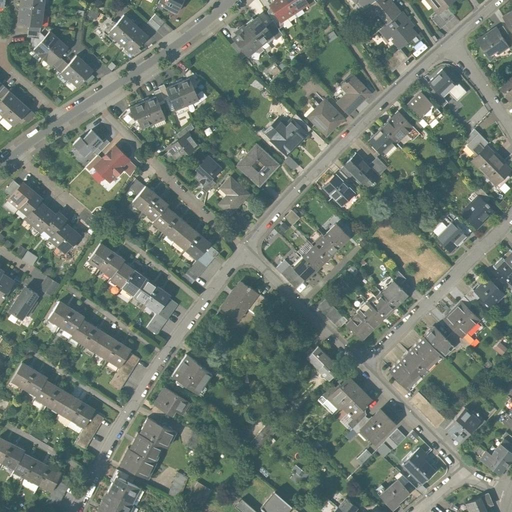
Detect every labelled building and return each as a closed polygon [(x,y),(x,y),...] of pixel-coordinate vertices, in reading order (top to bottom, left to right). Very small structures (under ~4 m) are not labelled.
[(168,0),(164,8),(180,16),(187,0),(168,0)] [(269,0),(268,1),(274,10),(280,19),(294,11),(287,0),(269,0)] [(287,0),(294,11),(308,2),(306,0),(287,0)] [(393,0),(373,0),(366,6),(374,16),(379,12),(387,22),(402,10),(393,0)] [(427,0),(438,13),(447,6),(453,0),(427,0)] [(44,5),(19,2),(17,13),(43,15),(44,5)] [(438,13),(433,18),(441,27),(455,15),(447,6),(438,13)] [(511,8),(502,15),(511,30),(511,8)] [(402,10),(387,22),(378,29),(388,42),(392,39),(398,48),(400,47),(418,33),(412,26),(414,24),(403,9),(402,10)] [(280,19),(274,10),(269,13),(273,19),(278,28),(283,24),(280,19)] [(43,15),(17,13),(16,23),(29,25),(42,26),(43,15)] [(108,34),(115,41),(134,22),(126,14),(108,34)] [(165,23),(156,15),(148,23),(158,32),(165,23)] [(245,26),(259,44),(264,40),(266,43),(274,37),(265,26),(257,16),(245,26)] [(114,19),(104,30),(106,33),(117,22),(114,19)] [(265,26),(274,37),(276,39),(282,34),(278,28),(273,19),(265,26)] [(123,48),(141,29),(134,22),(115,41),(123,48)] [(237,34),(233,37),(235,40),(247,54),(251,51),(259,53),(263,49),(259,44),(245,26),(243,24),(235,31),(237,34)] [(41,33),(42,26),(29,25),(28,32),(41,33)] [(495,25),(475,39),(488,59),(509,45),(497,29),(495,25)] [(502,25),(497,29),(509,45),(511,48),(511,47),(511,39),(508,33),(502,25)] [(148,36),(141,29),(123,48),(130,55),(148,36)] [(59,41),(50,33),(33,51),(42,59),(59,41)] [(247,54),(235,40),(231,44),(242,58),(247,54)] [(59,41),(42,59),(50,67),(59,58),(67,49),(59,41)] [(384,61),(392,71),(408,56),(400,47),(384,61)] [(85,65),(77,57),(67,67),(60,74),(68,81),(85,65)] [(59,58),(50,67),(53,70),(58,76),(60,74),(67,67),(59,58)] [(85,65),(68,81),(76,89),(83,83),(91,75),(93,73),(85,65)] [(442,68),(429,81),(435,88),(444,97),(449,91),(458,100),(467,91),(459,83),(457,85),(442,68)] [(187,72),(189,77),(193,88),(200,79),(189,69),(187,72)] [(346,91),(336,101),(349,114),(372,91),(354,73),(341,86),(346,91)] [(267,74),(260,79),(265,86),(272,80),(267,74)] [(511,74),(498,84),(509,100),(511,97),(511,74)] [(94,79),(91,75),(83,83),(86,86),(94,79)] [(177,82),(187,105),(199,100),(193,88),(189,77),(177,82)] [(0,96),(1,97),(9,89),(0,81),(0,96)] [(169,97),(175,110),(187,105),(177,82),(165,87),(169,97)] [(169,97),(165,87),(164,83),(158,86),(159,88),(164,99),(169,97)] [(154,90),(156,93),(160,105),(165,103),(164,99),(159,88),(154,90)] [(444,97),(435,88),(431,91),(443,105),(447,101),(444,97)] [(1,97),(0,98),(0,113),(3,116),(19,99),(9,89),(1,97)] [(420,89),(407,102),(428,124),(442,111),(420,89)] [(143,98),(153,123),(165,118),(160,105),(156,93),(143,98)] [(346,117),(325,96),(306,115),(327,136),(346,117)] [(143,98),(128,104),(129,106),(136,122),(138,121),(141,128),(153,123),(143,98)] [(19,99),(3,116),(13,125),(21,116),(29,108),(19,99)] [(136,122),(129,106),(119,116),(131,128),(136,122)] [(29,108),(21,116),(28,122),(36,114),(29,108)] [(383,125),(398,141),(407,133),(413,139),(420,132),(418,130),(409,121),(398,110),(383,125)] [(296,112),(292,116),(307,131),(311,127),(296,112)] [(307,131),(292,116),(286,122),(278,115),(263,131),(270,137),(269,139),(287,156),(289,154),(309,133),(307,131)] [(409,121),(418,130),(421,127),(413,118),(409,121)] [(176,134),(179,138),(188,130),(193,127),(190,123),(176,134)] [(368,139),(384,156),(398,141),(383,125),(368,139)] [(102,141),(91,130),(82,139),(80,137),(72,145),(84,156),(91,150),(92,151),(102,141)] [(179,138),(167,147),(175,158),(184,151),(187,154),(199,144),(188,130),(179,138)] [(483,173),(500,156),(487,143),(488,141),(479,132),(466,144),(476,153),(470,159),(483,173)] [(109,142),(105,138),(102,141),(92,151),(97,155),(109,142)] [(281,163),(257,141),(236,165),(260,187),(281,163)] [(119,150),(115,146),(94,166),(109,181),(116,175),(122,169),(120,168),(128,159),(123,154),(124,154),(120,150),(119,150)] [(136,164),(141,160),(133,151),(128,154),(136,164)] [(357,152),(343,165),(344,165),(353,174),(368,191),(377,183),(374,180),(379,175),(369,164),(357,152)] [(194,176),(204,185),(210,178),(221,167),(207,153),(196,166),(194,176)] [(289,154),(287,156),(283,160),(294,170),(299,164),(289,154)] [(377,156),(369,164),(379,175),(388,167),(377,156)] [(511,169),(511,167),(500,156),(483,173),(496,185),(497,183),(500,186),(510,175),(508,173),(511,169)] [(353,174),(344,165),(340,169),(349,178),(353,174)] [(350,180),(349,178),(340,169),(336,173),(346,183),(350,180)] [(336,173),(323,186),(341,205),(355,191),(346,183),(336,173)] [(251,193),(230,174),(219,187),(226,193),(217,203),(230,215),(251,193)] [(128,187),(136,194),(144,185),(135,178),(128,187)] [(210,178),(204,185),(201,187),(206,192),(215,182),(210,178)] [(10,194),(19,184),(13,179),(5,189),(10,194)] [(34,189),(23,179),(19,184),(10,194),(6,198),(17,208),(18,207),(34,189)] [(131,200),(143,210),(158,192),(146,182),(144,185),(136,194),(131,200)] [(474,191),(477,194),(485,202),(491,197),(480,186),(474,191)] [(34,189),(18,207),(27,214),(40,199),(42,196),(34,189)] [(154,219),(167,203),(169,201),(158,192),(143,210),(154,219)] [(459,211),(477,229),(494,211),(485,202),(477,194),(459,211)] [(40,199),(27,214),(24,218),(32,225),(48,206),(40,199)] [(152,221),(163,230),(178,212),(167,203),(154,219),(152,221)] [(48,206),(32,225),(40,232),(43,228),(56,213),(48,206)] [(59,210),(56,213),(43,228),(51,235),(65,219),(67,217),(59,210)] [(299,218),(291,210),(286,216),(294,223),(299,218)] [(189,222),(178,212),(163,230),(174,240),(189,222)] [(92,214),(84,222),(94,231),(102,222),(92,214)] [(457,216),(453,220),(468,234),(471,231),(457,216)] [(65,219),(51,235),(48,239),(56,246),(73,226),(65,219)] [(435,238),(450,252),(468,234),(453,220),(435,238)] [(336,221),(324,232),(338,248),(351,236),(336,221)] [(200,231),(189,222),(174,240),(185,249),(200,231)] [(73,226),(56,246),(65,253),(70,247),(73,247),(75,243),(76,241),(82,234),(73,226)] [(209,244),(212,241),(200,231),(185,249),(197,259),(209,244)] [(338,248),(324,232),(313,243),(327,258),(338,248)] [(87,233),(82,234),(76,241),(75,243),(77,245),(76,247),(80,250),(91,235),(87,233)] [(368,242),(364,237),(358,243),(362,247),(368,242)] [(12,244),(7,239),(4,244),(9,248),(12,244)] [(112,248),(101,240),(87,258),(99,267),(112,248)] [(303,255),(316,269),(327,258),(313,243),(301,254),(303,255)] [(209,244),(197,259),(180,278),(189,286),(218,252),(209,244)] [(27,250),(20,245),(16,252),(23,257),(27,250)] [(112,248),(99,267),(111,276),(123,259),(124,257),(112,248)] [(511,251),(508,248),(500,256),(511,267),(511,251)] [(35,259),(29,254),(25,259),(32,264),(35,259)] [(316,269),(303,255),(292,266),(305,280),(316,269)] [(511,267),(500,256),(491,265),(502,275),(511,285),(511,267)] [(134,268),(123,259),(111,276),(109,279),(121,287),(134,268)] [(305,280),(292,266),(285,259),(275,268),(296,289),(305,280)] [(358,271),(353,265),(348,269),(354,275),(358,271)] [(52,279),(51,267),(49,267),(46,268),(44,270),(42,272),(52,279)] [(121,287),(133,295),(146,276),(134,268),(121,287)] [(14,278),(2,270),(0,273),(0,299),(7,288),(14,278)] [(65,275),(58,270),(53,278),(60,283),(65,275)] [(398,270),(393,274),(401,283),(406,278),(398,270)] [(511,285),(502,275),(498,279),(508,290),(511,285)] [(133,295),(145,304),(158,284),(146,276),(133,295)] [(503,294),(486,276),(473,289),(479,296),(490,307),(503,294)] [(19,281),(14,278),(7,288),(13,291),(19,281)] [(394,278),(383,289),(398,304),(409,293),(394,278)] [(259,293),(240,279),(220,306),(238,320),(248,308),(259,293)] [(158,284),(145,304),(157,312),(168,297),(170,293),(158,284)] [(25,286),(9,310),(22,318),(38,294),(25,286)] [(458,298),(467,308),(479,296),(473,289),(470,287),(458,298)] [(383,289),(371,300),(386,316),(398,304),(383,289)] [(259,293),(248,308),(256,313),(267,299),(259,293)] [(72,306),(60,297),(47,317),(60,325),(72,306)] [(168,297),(157,312),(146,327),(156,334),(177,304),(168,297)] [(347,320),(326,298),(318,307),(338,328),(347,320)] [(357,309),(360,312),(375,327),(386,316),(371,300),(369,298),(357,309)] [(453,329),(461,337),(462,335),(479,319),(467,308),(458,298),(441,316),(453,329)] [(84,313),(72,306),(60,325),(72,333),(82,316),(84,313)] [(347,324),(363,340),(375,327),(360,312),(347,324)] [(95,324),(82,316),(72,333),(70,336),(82,343),(95,324)] [(95,324),(82,343),(95,351),(107,332),(95,324)] [(433,325),(422,336),(442,356),(453,346),(445,337),(433,325)] [(461,337),(453,329),(449,333),(461,344),(464,348),(470,343),(462,335),(461,337)] [(119,339),(107,332),(95,351),(107,359),(119,339)] [(461,344),(449,333),(445,337),(453,346),(456,349),(461,344)] [(422,336),(387,370),(407,391),(442,356),(422,336)] [(12,345),(2,338),(0,341),(0,351),(6,355),(12,345)] [(132,347),(119,339),(107,359),(119,366),(128,352),(132,347)] [(309,354),(313,350),(305,341),(294,352),(298,356),(304,350),(309,354)] [(507,348),(499,341),(493,348),(500,355),(507,348)] [(309,354),(307,356),(329,379),(341,367),(319,344),(313,350),(309,354)] [(128,352),(119,366),(109,382),(119,389),(138,359),(128,352)] [(187,352),(171,374),(199,393),(213,373),(200,365),(201,363),(187,352)] [(35,368),(22,360),(10,379),(23,388),(35,368)] [(35,368),(23,388),(35,395),(46,377),(47,375),(35,368)] [(335,388),(328,396),(340,408),(342,406),(361,386),(350,374),(335,388)] [(509,379),(503,374),(500,378),(506,383),(509,379)] [(46,377),(35,395),(34,397),(47,405),(59,385),(46,377)] [(503,390),(511,396),(511,380),(503,390)] [(59,385),(47,405),(59,412),(71,392),(59,385)] [(190,402),(163,385),(153,402),(155,403),(166,410),(172,414),(175,409),(183,414),(190,402)] [(328,396),(335,388),(332,385),(322,395),(326,398),(328,396)] [(361,386),(342,406),(354,417),(373,398),(361,386)] [(444,419),(417,391),(409,400),(436,427),(438,424),(444,419)] [(71,392),(59,412),(71,419),(83,399),(71,392)] [(511,398),(498,418),(511,427),(511,398)] [(83,399),(71,419),(83,427),(93,411),(95,407),(83,399)] [(166,410),(155,403),(151,411),(163,416),(166,410)] [(347,423),(352,428),(365,415),(367,414),(365,411),(365,409),(366,408),(367,406),(367,405),(354,417),(347,423)] [(478,420),(464,406),(453,417),(444,427),(459,441),(471,427),(478,420)] [(370,419),(361,428),(375,442),(396,422),(382,407),(370,419)] [(93,411),(83,427),(74,442),(84,449),(103,417),(93,411)] [(449,413),(444,419),(438,424),(442,428),(444,427),(453,417),(449,413)] [(148,415),(140,432),(165,445),(169,446),(177,430),(148,415)] [(361,428),(370,419),(365,415),(352,428),(356,432),(361,428)] [(478,420),(471,427),(476,431),(485,422),(481,417),(478,420)] [(272,418),(250,442),(259,450),(281,426),(272,418)] [(356,432),(352,428),(346,435),(350,439),(356,432)] [(406,437),(398,428),(385,440),(394,449),(406,437)] [(205,434),(193,429),(186,446),(198,451),(205,434)] [(138,431),(130,446),(157,460),(165,445),(140,432),(138,431)] [(501,436),(511,443),(511,442),(511,436),(505,431),(501,436)] [(12,441),(0,435),(0,460),(1,461),(12,441)] [(511,443),(501,436),(489,453),(484,449),(478,458),(498,473),(511,453),(511,443)] [(12,441),(1,461),(14,468),(23,450),(24,448),(12,441)] [(383,442),(377,449),(385,456),(391,448),(383,442)] [(119,463),(148,478),(157,460),(130,446),(127,445),(119,463)] [(421,446),(402,464),(421,483),(436,469),(424,458),(428,454),(421,446)] [(372,454),(367,449),(357,459),(361,464),(372,454)] [(36,457),(23,450),(14,468),(13,470),(25,477),(36,457)] [(36,457),(25,477),(38,483),(48,463),(36,457)] [(344,466),(339,473),(351,482),(355,478),(350,474),(361,464),(357,459),(346,469),(344,466)] [(62,470),(48,463),(38,483),(52,490),(59,475),(62,470)] [(291,469),(295,472),(301,477),(303,479),(308,474),(295,464),(291,469)] [(188,477),(177,471),(168,494),(179,500),(188,477)] [(301,477),(295,472),(290,478),(296,483),(301,477)] [(396,475),(399,479),(404,485),(408,481),(399,472),(396,475)] [(140,486),(116,474),(107,490),(132,502),(140,486)] [(71,481),(59,475),(52,490),(45,502),(56,508),(71,481)] [(399,479),(380,494),(393,509),(401,503),(399,501),(410,492),(404,485),(399,479)] [(211,490),(197,482),(188,497),(202,505),(211,490)] [(132,502),(107,490),(105,489),(97,507),(107,511),(129,511),(134,503),(132,502)] [(241,510),(239,511),(287,511),(293,506),(274,490),(260,506),(263,509),(260,511),(258,511),(242,498),(236,506),(241,510)] [(489,493),(466,503),(470,511),(489,511),(488,508),(494,504),(489,493)] [(327,511),(333,511),(338,507),(322,494),(315,502),(327,511)] [(338,507),(344,511),(354,511),(356,510),(358,508),(345,497),(338,507)]
